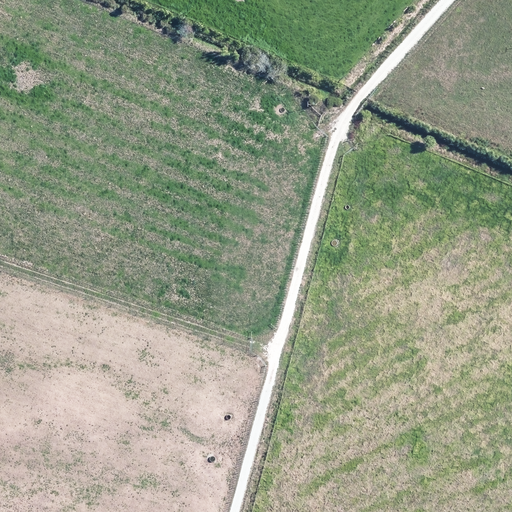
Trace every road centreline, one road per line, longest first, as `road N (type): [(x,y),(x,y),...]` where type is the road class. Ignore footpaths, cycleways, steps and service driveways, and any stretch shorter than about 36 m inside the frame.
road 1 (track): [(443,0),(346,112),(233,511)]
road 2 (track): [(0,263),(277,351)]
